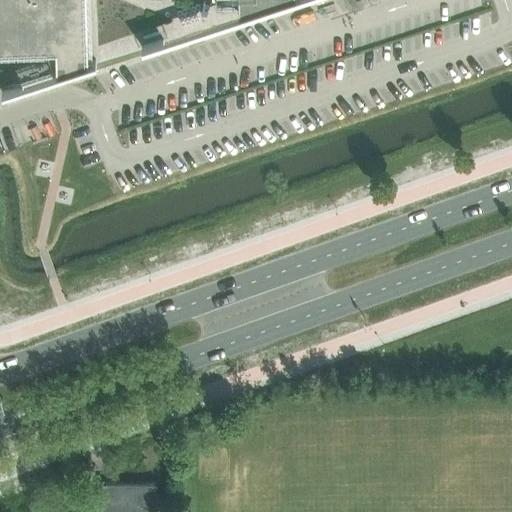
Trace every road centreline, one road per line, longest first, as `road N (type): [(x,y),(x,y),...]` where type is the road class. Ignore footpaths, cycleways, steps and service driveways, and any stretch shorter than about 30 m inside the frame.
road 1 (primary): [(511,190),(0,372)]
road 2 (primary): [(0,425),(511,243)]
